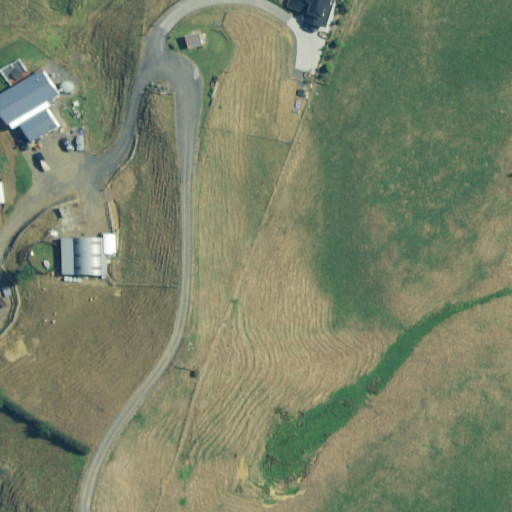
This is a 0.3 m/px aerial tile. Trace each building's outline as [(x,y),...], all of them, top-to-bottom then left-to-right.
[(294,0),(293,5),(308,10),(305,20),(330,29),(339,0),(294,0)] [(210,45),(208,34),(195,36),(197,47),(210,45)] [(34,74),(23,58),(5,69),(17,87),(0,98),(0,101),(17,129),(25,124),(36,141),(61,125),(50,108),(67,97),(47,66),(34,74)] [(109,238),(66,236),(64,272),(105,274),(106,258),(108,258),(109,238)] [(74,283),(63,283),(63,293),(74,293),(74,283)]
